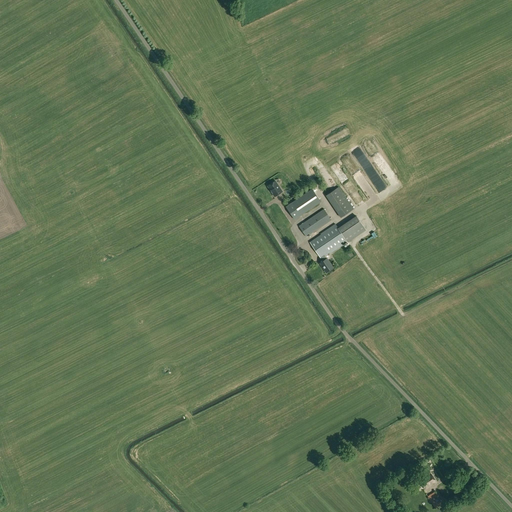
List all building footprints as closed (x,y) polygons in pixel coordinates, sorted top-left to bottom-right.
[(341,176),(352,200),(358,197),(347,173),(341,176)] [(275,196),(282,191),(275,181),(267,186),(275,196)] [(341,217),(353,209),(339,187),(326,195),(341,217)] [(295,219),(321,202),(312,189),(286,206),(295,219)] [(306,237),(331,220),(324,209),(299,226),(306,237)] [(356,216),(338,228),(347,243),(366,230),(356,216)] [(336,225),(310,242),(321,258),(322,257),(325,255),(346,241),(336,225)] [(324,260),(320,263),(326,272),(333,268),(325,255),(322,257),(324,260)] [(425,489),(437,482),(430,472),(427,474),(426,471),(424,467),(419,470),(422,474),(422,473),(425,477),(419,480),(425,489)] [(435,491),(428,496),(435,508),(443,503),(440,499),(435,491)]
